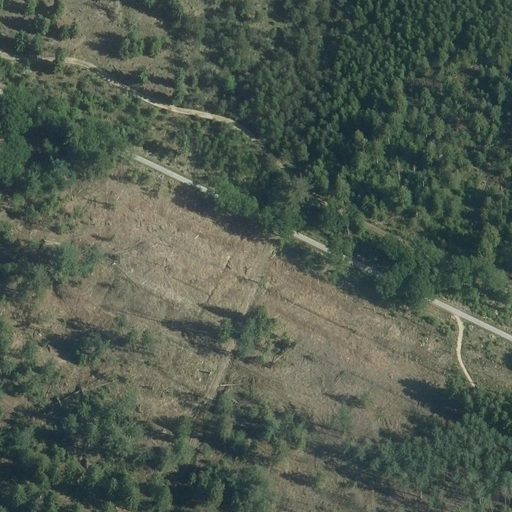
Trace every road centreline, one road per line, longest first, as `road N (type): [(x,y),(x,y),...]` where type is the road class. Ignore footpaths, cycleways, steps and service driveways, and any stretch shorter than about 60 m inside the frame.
road 1 (track): [(0,53),(88,66),(150,101),(240,128),(292,183)]
road 2 (track): [(278,226),(168,511)]
road 3 (track): [(511,295),(292,183)]
